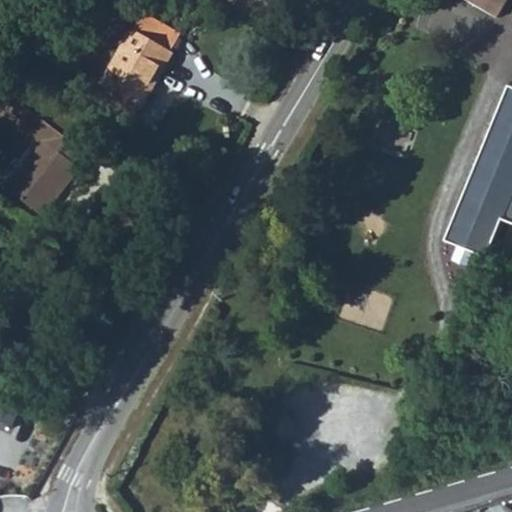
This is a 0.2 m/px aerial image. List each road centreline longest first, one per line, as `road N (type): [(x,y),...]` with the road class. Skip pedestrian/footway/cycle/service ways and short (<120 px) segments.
road 1 (secondary): [(359,0),(89,451),(69,511)]
road 2 (unclassified): [(395,511),(511,479)]
